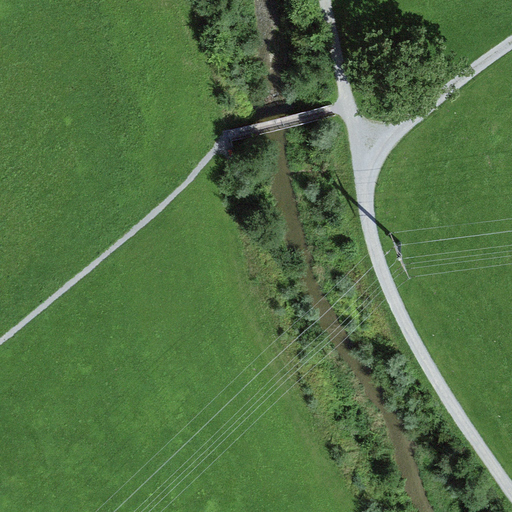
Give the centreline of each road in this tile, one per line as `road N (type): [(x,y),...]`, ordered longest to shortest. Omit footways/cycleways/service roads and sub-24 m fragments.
road 1 (track): [(511,489),(433,376),(386,282),(326,0)]
road 2 (track): [(511,46),(363,159)]
